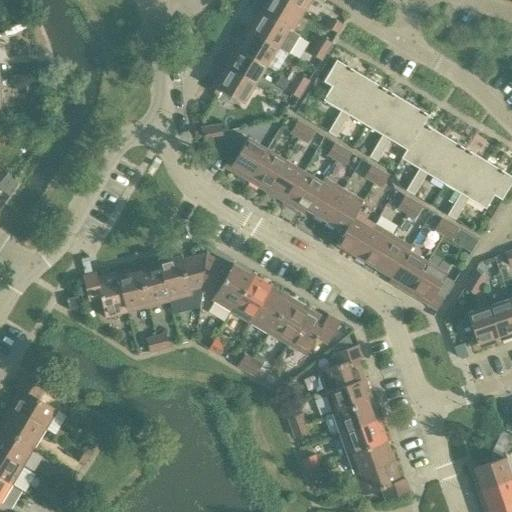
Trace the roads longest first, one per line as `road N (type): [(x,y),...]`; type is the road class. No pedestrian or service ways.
road 1 (residential): [(426,410),(390,311),(196,193),(161,117)]
road 2 (residential): [(26,267),(51,254),(122,142),(161,117)]
road 3 (residential): [(403,36),(476,86),(511,124)]
